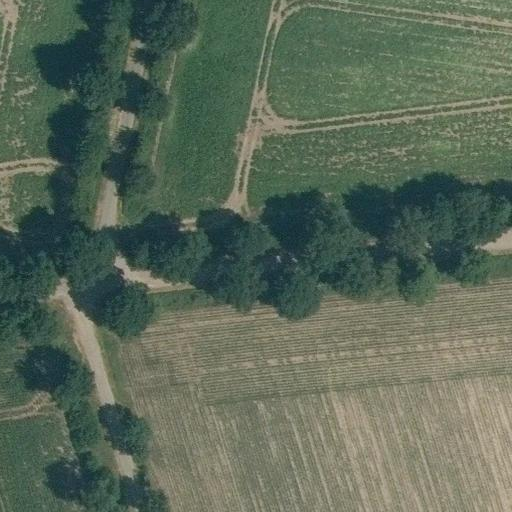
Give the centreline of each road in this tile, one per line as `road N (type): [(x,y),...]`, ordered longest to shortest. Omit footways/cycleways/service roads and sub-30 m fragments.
road 1 (unclassified): [(80,287),(511,240)]
road 2 (unclassified): [(80,287),(101,259),(154,0)]
road 3 (unclassified): [(148,511),(80,287)]
